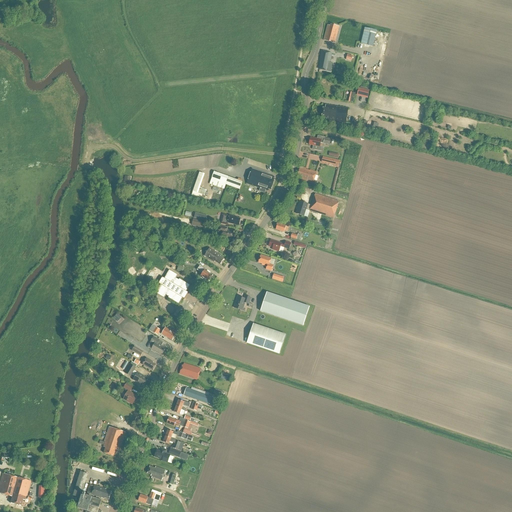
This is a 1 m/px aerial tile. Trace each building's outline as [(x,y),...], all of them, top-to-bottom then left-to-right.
[(328,25),(324,41),(335,44),(339,26),(331,24),(330,26),(328,25)] [(365,27),(361,44),(373,47),(377,30),(365,27)] [(331,61),(332,53),(322,51),(320,61),(321,61),(320,70),(326,71),(331,72),(333,63),(329,62),(329,60),(331,61)] [(369,91),(359,89),(357,96),(368,98),(369,91)] [(323,107),(321,117),(327,118),(326,119),(346,123),(348,109),(326,105),(326,108),(323,107)] [(323,144),(329,145),(331,139),(325,138),(324,141),(321,140),(310,138),(309,145),(313,146),(314,150),(321,152),(322,147),(320,147),(320,143),(323,144)] [(340,161),(335,160),(323,157),(322,163),(334,165),(339,167),(340,161)] [(305,169),(301,167),(300,170),(299,170),(297,178),(313,183),(316,172),(309,170),(308,171),(305,170),(305,169)] [(274,179),(273,179),(273,177),(252,169),(246,184),(267,191),(268,189),(270,190),(274,179)] [(202,194),(198,193),(203,173),(198,172),(191,197),(201,200),(202,194)] [(229,177),(226,184),(240,189),(243,182),(229,177)] [(306,209),(310,210),(309,211),(333,219),(339,202),(315,194),(311,205),(300,202),(297,213),(304,216),(306,209)] [(206,221),(207,216),(195,213),(194,218),(206,221)] [(227,223),(238,226),(240,219),(233,217),(233,216),(229,215),(227,223)] [(206,222),(193,219),(192,225),(204,229),(206,222)] [(275,228),(276,228),(275,229),(284,232),(284,231),(287,232),(288,227),(277,223),(275,228)] [(221,233),(221,237),(231,239),(233,232),(227,231),(227,228),(220,226),(218,232),(221,233)] [(272,247),(272,249),(279,252),(280,247),(289,249),(291,243),(285,241),(284,244),(270,240),(268,246),(272,247)] [(221,256),(210,248),(204,256),(214,263),(215,261),(220,265),(224,259),(220,257),(221,256)] [(261,255),(258,263),(262,264),(262,265),(267,267),(266,269),(272,271),(274,265),(270,264),(271,258),(261,255)] [(202,273),(200,277),(208,282),(212,275),(199,266),(197,270),(202,273)] [(178,275),(169,270),(164,279),(162,277),(158,284),(160,285),(155,293),(164,299),(166,295),(169,297),(168,298),(179,304),(182,298),(184,299),(185,299),(183,298),(186,292),(188,293),(186,292),(190,285),(179,279),(179,280),(176,279),(178,275)] [(267,293),(260,312),(303,326),(309,307),(267,293)] [(238,296),(235,308),(243,311),(245,303),(249,304),(251,298),(246,296),(246,299),(238,296)] [(253,324),(246,343),(279,354),(285,335),(253,324)] [(175,334),(165,328),(166,327),(163,325),(161,329),(163,331),(161,334),(171,341),(175,334)] [(162,356),(166,349),(163,347),(165,343),(160,340),(154,337),(151,343),(154,345),(151,350),(157,353),(162,356)] [(134,346),(132,351),(141,356),(144,352),(134,346)] [(151,362),(151,361),(147,358),(143,365),(153,371),(157,365),(151,362)] [(182,366),(179,374),(197,380),(200,369),(184,364),(183,366),(182,366)] [(136,368),(130,365),(125,374),(131,377),(132,375),(135,377),(134,379),(134,380),(137,382),(138,381),(144,385),(148,379),(134,371),(136,368)] [(124,388),(126,389),(125,390),(126,392),(127,393),(124,399),(133,404),(138,397),(130,392),(133,387),(127,383),(124,388)] [(209,405),(209,404),(214,406),(215,402),(217,403),(219,398),(192,389),(192,390),(187,388),(184,396),(209,405)] [(193,402),(191,409),(197,411),(199,404),(193,402)] [(177,406),(174,413),(180,414),(181,410),(185,411),(186,409),(182,408),(177,406)] [(190,421),(190,422),(185,420),(184,423),(177,420),(177,421),(169,418),(167,424),(174,427),(175,424),(179,426),(180,425),(183,427),(188,429),(190,425),(198,428),(199,425),(190,421)] [(103,447),(105,448),(103,454),(114,457),(116,450),(119,451),(125,432),(109,427),(104,442),(100,441),(99,444),(103,445),(103,447)] [(170,442),(175,444),(173,448),(178,450),(180,444),(177,442),(175,441),(175,440),(171,438),(171,439),(166,437),(163,443),(169,445),(170,442)] [(166,450),(161,449),(160,452),(157,451),(154,457),(162,460),(162,461),(167,463),(170,455),(165,454),(166,450)] [(152,478),(151,482),(152,483),(154,478),(162,481),(166,471),(155,467),(155,469),(150,467),(148,474),(151,476),(151,477),(152,478)] [(82,494),(83,489),(88,474),(80,472),(73,496),(81,498),(78,508),(90,511),(101,511),(102,511),(99,510),(102,500),(82,494)] [(27,495),(31,482),(3,474),(0,486),(0,493),(12,497),(10,503),(21,506),(23,500),(25,501),(25,499),(31,501),(31,500),(33,500),(33,499),(32,498),(32,497),(27,495)] [(94,485),(94,486),(90,485),(87,494),(90,494),(91,494),(91,495),(101,498),(101,497),(104,498),(109,499),(111,492),(105,490),(105,489),(94,485)] [(141,495),(138,502),(146,504),(152,506),(154,500),(158,501),(160,496),(152,493),(150,498),(141,495)]
